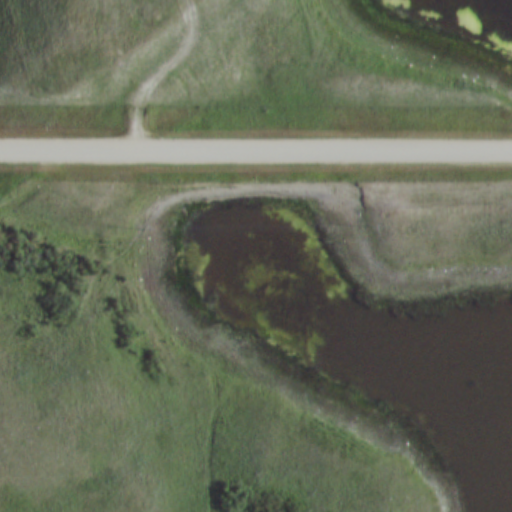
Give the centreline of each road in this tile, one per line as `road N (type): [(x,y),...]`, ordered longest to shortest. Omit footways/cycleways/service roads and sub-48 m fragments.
road 1 (tertiary): [(511,146),(0,145)]
road 2 (track): [(139,146),(142,93),(191,41),(187,0)]
